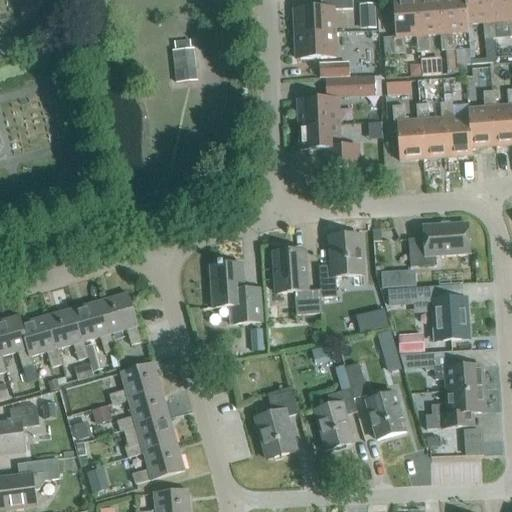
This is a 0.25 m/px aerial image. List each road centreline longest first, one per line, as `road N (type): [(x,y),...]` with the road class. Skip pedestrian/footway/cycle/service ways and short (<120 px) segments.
road 1 (residential): [(276,213),(451,202),(481,209),(499,233),(511,366)]
road 2 (residential): [(511,490),(237,508)]
road 3 (residential): [(237,508),(156,256)]
road 4 (residential): [(276,213),(269,0)]
road 5 (residential): [(0,293),(156,256)]
road 6 (residential): [(156,256),(172,242),(276,213)]
